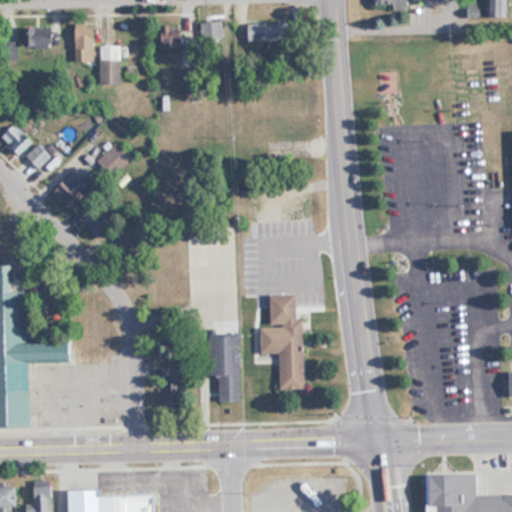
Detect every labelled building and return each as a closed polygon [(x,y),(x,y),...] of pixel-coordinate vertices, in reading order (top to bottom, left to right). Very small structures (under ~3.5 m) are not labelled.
[(370,0),(370,10),(410,10),(410,0),(370,0)] [(509,20),(509,0),(488,0),(489,20),(509,20)] [(202,22),(202,44),(224,44),(224,22),(202,22)] [(248,23),(248,42),(291,42),(291,23),(248,23)] [(162,27),(162,58),(182,58),(182,27),(162,27)] [(24,28),(24,44),(53,44),(53,28),(24,28)] [(99,85),(122,85),(122,59),(99,59),(99,85)] [(40,168),(52,155),(27,132),(15,145),(40,168)] [(98,161),(114,178),(134,158),(118,142),(98,161)] [(54,191),(75,209),(95,188),(74,169),(54,191)] [(113,222),(96,203),(80,216),(97,235),(113,222)] [(289,241),(288,258),(301,259),(302,242),(289,241)] [(0,425),(33,426),(32,362),(77,361),(76,342),(30,343),(29,290),(14,290),(14,263),(0,263),(0,425)] [(307,319),(300,319),(300,295),(273,295),(273,327),(263,327),(263,354),(282,354),(283,388),(307,388),(307,319)] [(240,333),(213,334),(216,402),(242,401),(240,333)] [(431,474),(431,511),(511,511),(511,493),(480,494),(479,473),(431,474)] [(54,511),(54,478),(35,478),(35,502),(28,502),(27,511),(54,511)] [(0,485),(0,511),(21,511),(21,485),(0,485)] [(157,511),(157,494),(106,495),(106,487),(69,488),(70,511),(157,511)]
